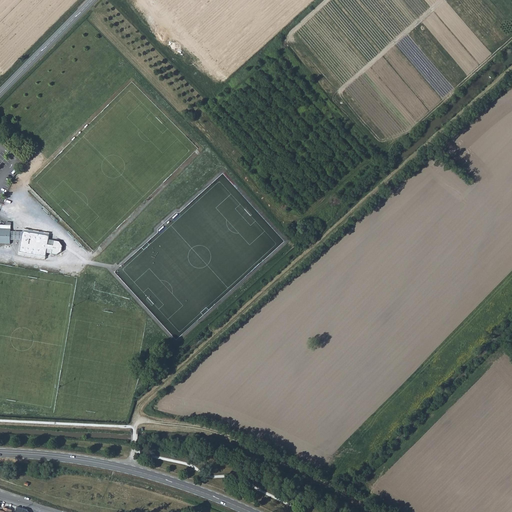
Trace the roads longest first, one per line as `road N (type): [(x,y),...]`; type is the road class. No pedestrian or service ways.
road 1 (track): [(133,428),(137,408),(511,71)]
road 2 (secondary): [(250,511),(100,461),(0,452)]
road 3 (track): [(369,511),(238,440),(134,421)]
road 4 (secondary): [(0,91),(90,0)]
